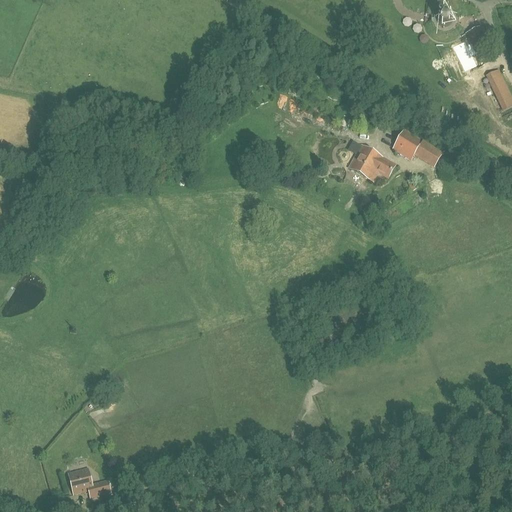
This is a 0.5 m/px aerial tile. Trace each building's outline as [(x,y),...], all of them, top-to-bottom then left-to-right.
[(438,19),(438,20),(438,22),(438,24),(440,26),(442,27),(443,27),(446,28),(448,27),(450,26),(451,25),(452,24),(453,22),(453,20),(452,17),(451,16),(450,14),(448,13),(446,13),(444,13),(442,13),(440,15),(439,16),(438,19)] [(464,42),(454,47),(465,71),(476,66),(471,55),(476,53),(476,54),(487,48),(478,29),(467,34),(471,44),(466,46),(464,42)] [(393,150),(410,161),(413,157),(433,170),(441,157),(421,144),(422,143),(404,132),(393,150)] [(383,159),(362,147),(349,170),(370,182),(374,175),(380,174),(388,179),(395,167),(382,160),(383,159)] [(417,189),(412,182),(407,185),(412,193),(417,189)] [(90,502),(104,499),(112,497),(108,482),(92,486),(88,470),(67,475),(73,497),(88,493),(90,502)] [(153,489),(153,488),(164,485),(161,473),(150,476),(149,475),(132,479),(136,494),(153,489)]
